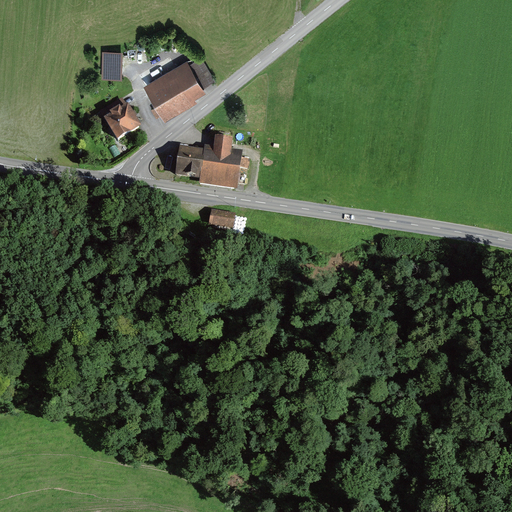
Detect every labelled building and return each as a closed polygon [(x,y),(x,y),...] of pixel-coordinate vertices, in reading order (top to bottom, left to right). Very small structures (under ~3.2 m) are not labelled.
[(123,81),(124,52),(103,51),(102,80),(123,81)] [(165,122),(197,103),(195,99),(206,93),(204,88),(215,82),(201,57),(190,64),(188,61),(144,87),(165,122)] [(117,142),(141,128),(128,106),(120,110),(119,108),(109,114),(111,116),(104,120),(117,142)] [(176,175),(235,186),(242,148),(232,147),(234,136),(215,133),(214,143),(201,141),(200,149),(181,146),(176,175)] [(242,168),(240,177),(247,178),(249,169),(242,168)] [(234,217),(213,213),(211,226),(232,229),(234,217)]
